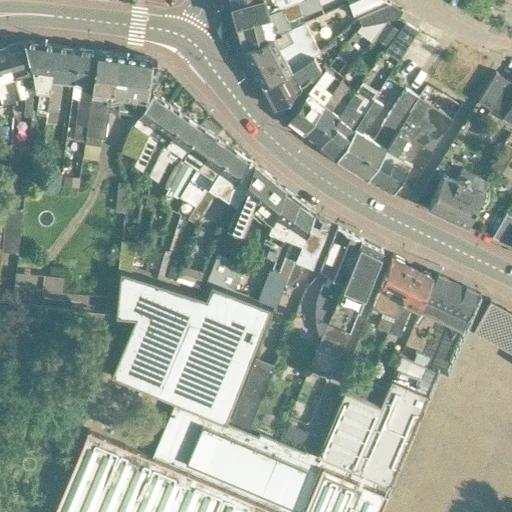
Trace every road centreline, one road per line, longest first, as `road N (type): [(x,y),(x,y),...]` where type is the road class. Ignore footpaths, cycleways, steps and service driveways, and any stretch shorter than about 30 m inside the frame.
road 1 (tertiary): [(511,275),(385,217),(294,161),(184,38)]
road 2 (tertiary): [(36,14),(184,38)]
